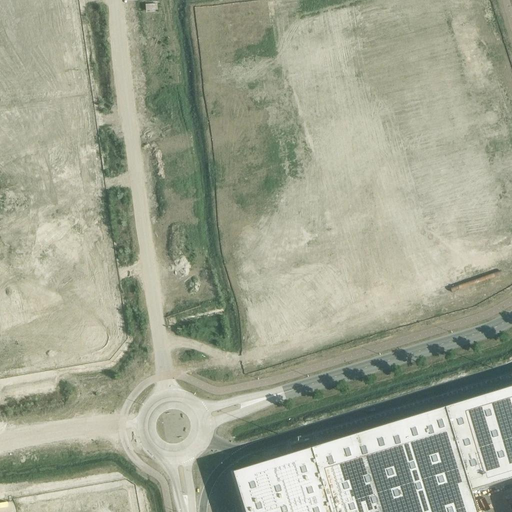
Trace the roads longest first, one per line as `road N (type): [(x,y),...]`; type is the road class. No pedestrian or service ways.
road 1 (unclassified): [(169,396),(115,0)]
road 2 (unclassified): [(511,319),(286,394)]
road 3 (track): [(0,442),(144,425)]
